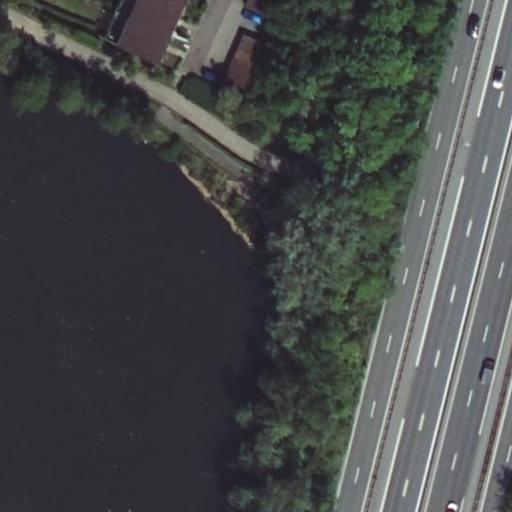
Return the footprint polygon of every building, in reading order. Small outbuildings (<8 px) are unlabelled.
[(118,0),(117,4),(171,28),(173,26),(173,24),(178,15),(183,3),(177,0),(118,0)] [(276,14),(282,0),(281,0),(246,0),(246,1),(276,14)] [(105,32),(159,56),(163,46),(169,34),(169,33),(171,28),(117,4),(105,32)] [(245,28),(239,42),(269,56),(275,42),(245,28)] [(233,55),(263,69),(269,56),(239,42),(233,55)] [(257,84),(263,69),(233,55),(227,70),(257,84)] [(257,84),(227,70),(221,82),(252,96),(257,84)]
